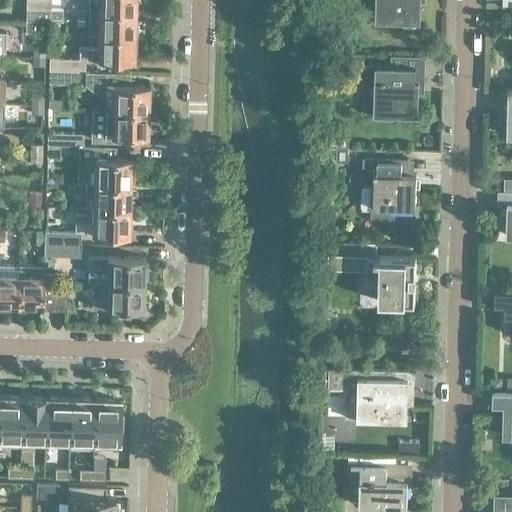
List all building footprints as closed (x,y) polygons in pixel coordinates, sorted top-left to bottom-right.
[(51,8),(50,0),(26,0),(27,8),(26,7),(26,8),(51,8)] [(134,0),(92,0),(92,9),(134,10),(134,0)] [(421,19),(419,19),(418,19),(419,1),(426,1),(426,0),(424,0),(423,0),(381,0),(380,18),(376,18),(376,19),(420,21),(421,19)] [(511,35),(511,0),(503,0),(504,3),(503,3),(503,4),(510,4),(510,36),(511,35)] [(50,21),(51,8),(26,8),(26,9),(27,9),(27,19),(26,19),(26,20),(50,21)] [(62,21),(62,10),(62,9),(51,8),(50,21),(62,21)] [(134,23),(134,10),(92,9),(91,34),(137,35),(137,23),(134,23)] [(50,33),(50,21),(26,20),(26,21),(26,31),(26,32),(50,33)] [(136,52),(137,35),(91,34),(91,48),(79,48),(79,58),(65,58),(65,56),(58,55),(58,51),(49,51),(49,70),(85,71),(85,59),(133,60),(133,52),(136,52)] [(44,66),(44,56),(33,55),(33,65),(44,66)] [(418,114),(419,92),(419,80),(413,80),(413,66),(363,65),(362,112),(374,113),(418,114)] [(130,72),(85,71),(49,70),(48,83),(83,84),(86,86),(89,88),(94,90),(97,92),(100,93),(103,94),(107,95),(106,109),(111,109),(148,110),(148,109),(148,86),(148,84),(130,84),(130,72)] [(511,135),(511,90),(501,90),(501,92),(501,103),(500,102),(500,104),(508,104),(507,135),(511,135)] [(43,113),(44,104),(32,104),(31,113),(43,113)] [(148,111),(148,110),(111,109),(111,112),(97,114),(100,134),(147,135),(147,134),(147,111),(148,111)] [(83,133),(47,132),(47,144),(60,145),(83,145),(83,133)] [(337,134),(337,148),(349,148),(349,135),(337,134)] [(60,156),(60,145),(47,144),(47,156),(56,156),(60,156)] [(348,162),(349,148),(337,148),(336,161),(348,162)] [(42,161),(42,152),(30,152),(30,161),(42,161)] [(56,163),(56,156),(47,156),(46,180),(55,181),(55,174),(57,174),(58,163),(56,163)] [(94,167),(93,183),(130,183),(130,158),(87,157),(87,167),(94,167)] [(420,176),(416,176),(416,174),(407,174),(407,172),(406,172),(406,160),(407,160),(407,159),(363,158),(362,174),(374,174),(374,187),(364,187),(361,190),(360,206),(364,209),(371,209),(371,218),(395,219),(395,207),(415,207),(416,186),(420,186),(420,176)] [(58,181),(55,181),(46,180),(46,189),(58,190),(58,181)] [(129,196),(130,183),(93,183),(93,207),(131,208),(131,196),(129,196)] [(511,235),(511,190),(498,190),(498,191),(499,192),(498,202),(498,204),(507,204),(506,235),(511,235)] [(41,210),(41,200),(29,200),(29,210),(41,210)] [(81,233),(103,233),(128,234),(129,223),(130,223),(131,208),(93,207),(92,223),(75,223),(75,232),(45,231),(44,242),(80,243),(81,233)] [(44,243),(44,242),(45,231),(45,230),(36,230),(36,242),(44,243)] [(80,256),(80,243),(44,242),(44,243),(44,255),(80,256)] [(415,302),(416,257),(416,255),(380,255),(380,254),(377,254),(377,243),(328,242),(328,264),(367,265),(366,284),(368,284),(368,283),(379,284),(378,299),(378,301),(415,302)] [(144,263),(144,257),(125,257),(125,256),(124,256),(123,257),(115,257),(115,256),(114,256),(113,256),(88,256),(87,281),(105,282),(105,281),(143,283),(143,278),(147,278),(148,263),(144,263)] [(56,274),(43,274),(43,266),(19,265),(19,275),(18,305),(33,305),(33,309),(43,310),(43,309),(54,310),(55,310),(55,286),(56,274)] [(0,304),(18,305),(19,275),(0,274),(0,304)] [(143,284),(143,283),(105,281),(105,282),(105,297),(100,297),(99,307),(113,307),(122,307),(122,308),(142,308),(142,307),(143,284)] [(67,286),(55,286),(55,310),(65,310),(66,310),(67,286)] [(511,290),(495,290),(495,291),(496,291),(496,302),(495,302),(495,304),(510,304),(510,314),(504,314),(504,331),(510,331),(510,335),(511,335),(511,290)] [(402,336),(402,324),(390,323),(390,335),(402,336)] [(329,368),(329,389),(347,389),(346,418),(407,419),(408,393),(407,393),(407,379),(408,379),(409,370),(329,368)] [(489,377),(489,388),(503,388),(503,377),(489,377)] [(511,435),(511,390),(493,390),(493,391),(493,402),(492,402),(492,404),(511,404),(511,435)] [(0,444),(20,445),(22,396),(0,395),(0,444)] [(44,444),(46,397),(22,396),(20,445),(21,445),(21,443),(44,444)] [(68,447),(70,397),(69,397),(69,398),(46,397),(44,444),(67,444),(67,447),(68,447)] [(92,447),(94,399),(71,398),(71,397),(70,397),(68,447),(92,447)] [(119,399),(94,399),(92,447),(93,447),(93,445),(117,446),(118,429),(122,429),(122,412),(118,412),(119,399)] [(399,440),(399,451),(419,451),(419,441),(399,440)] [(408,464),(408,463),(408,456),(350,454),(350,461),(348,461),(347,505),(359,505),(359,506),(407,507),(408,476),(407,476),(408,464)] [(19,476),(20,467),(7,466),(7,476),(19,476)] [(32,467),(20,467),(19,476),(32,477),(32,467)] [(54,478),(67,478),(68,468),(55,468),(54,478)] [(91,479),(92,469),(79,469),(79,478),(91,479)] [(104,479),(104,469),(92,469),(91,479),(104,479)] [(45,496),(46,483),(36,483),(36,496),(45,496)] [(115,511),(116,499),(105,498),(106,485),(67,484),(66,511),(115,511)] [(511,511),(511,490),(490,490),(490,503),(497,504),(496,511),(511,511)] [(30,507),(30,494),(21,494),(20,506),(30,507)]
